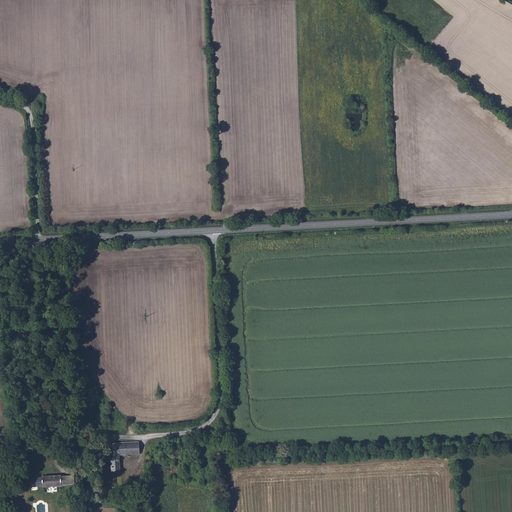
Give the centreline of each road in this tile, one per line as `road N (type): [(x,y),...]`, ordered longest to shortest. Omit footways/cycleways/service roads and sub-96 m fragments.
road 1 (tertiary): [(0,242),(511,215)]
road 2 (track): [(40,240),(29,109),(0,97)]
